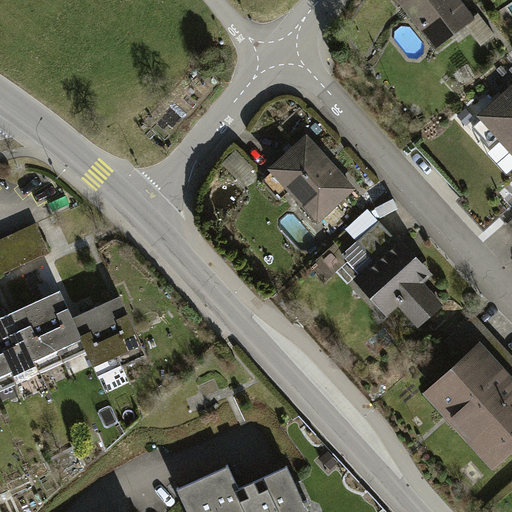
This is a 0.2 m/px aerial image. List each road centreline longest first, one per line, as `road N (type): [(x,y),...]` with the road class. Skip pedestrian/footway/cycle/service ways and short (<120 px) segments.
road 1 (tertiary): [(415,511),(140,214)]
road 2 (residential): [(290,45),(511,294)]
road 3 (residential): [(140,214),(272,65)]
road 4 (tertiary): [(140,214),(3,98)]
